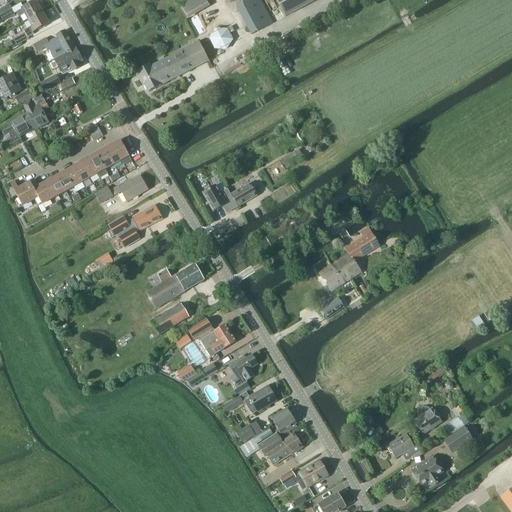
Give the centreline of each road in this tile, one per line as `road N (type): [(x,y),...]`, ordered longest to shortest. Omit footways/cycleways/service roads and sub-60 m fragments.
road 1 (residential): [(369,511),(132,126)]
road 2 (track): [(0,226),(48,378),(73,415),(152,441),(200,511)]
road 3 (residential): [(132,126),(61,0)]
